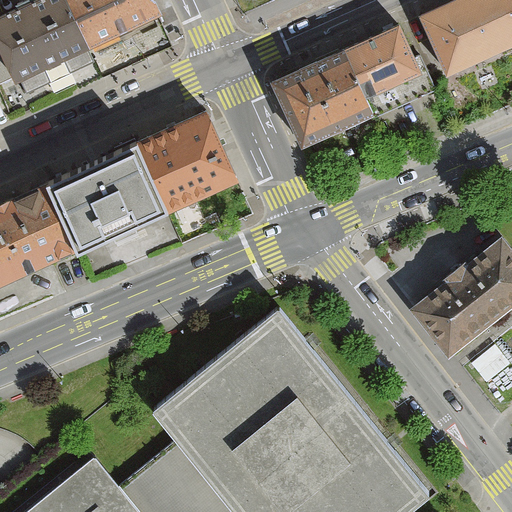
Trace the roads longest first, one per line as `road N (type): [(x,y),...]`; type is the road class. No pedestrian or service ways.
road 1 (primary): [(0,360),(306,232)]
road 2 (secondary): [(306,232),(511,489)]
road 3 (primary): [(227,66),(0,167)]
road 4 (primary): [(306,232),(511,146)]
road 5 (secondary): [(227,66),(306,232)]
road 6 (primary): [(375,0),(227,66)]
